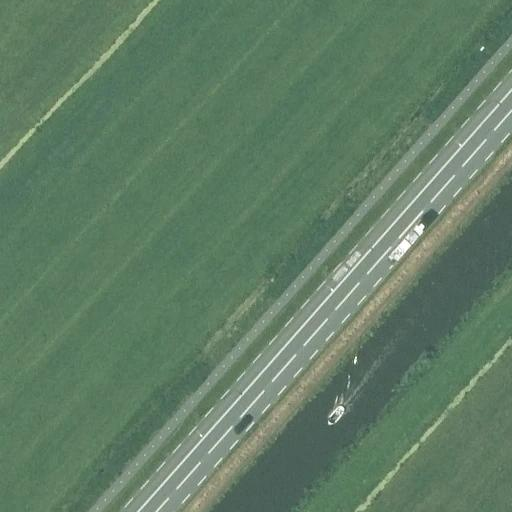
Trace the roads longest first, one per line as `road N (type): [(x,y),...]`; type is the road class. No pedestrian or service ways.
road 1 (primary): [(511,108),(156,511)]
road 2 (track): [(333,511),(511,305)]
